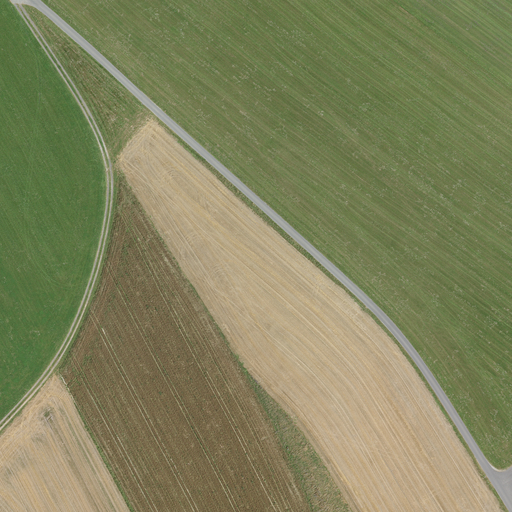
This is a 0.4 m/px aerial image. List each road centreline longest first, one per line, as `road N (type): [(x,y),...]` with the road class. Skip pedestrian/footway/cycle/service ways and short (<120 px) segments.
road 1 (unclassified): [(34,0),(397,333),(511,508)]
road 2 (track): [(0,426),(71,334),(91,283),(109,179),(89,116),(13,0)]
